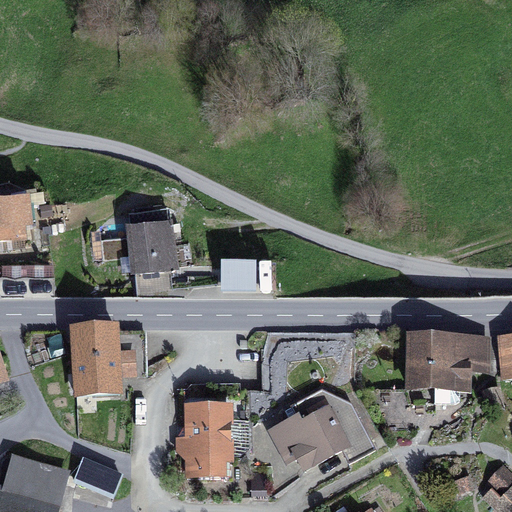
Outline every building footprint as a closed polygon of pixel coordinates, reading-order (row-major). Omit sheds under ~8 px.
[(0,205),(26,202),(25,193),(9,186),(0,187),(0,205)] [(0,251),(16,250),(16,242),(24,241),(23,225),(30,225),(27,202),(26,202),(0,205),(0,251)] [(170,272),(176,271),(168,212),(130,217),(132,240),(132,243),(103,246),(104,262),(123,260),(135,259),(136,274),(138,296),(172,291),(170,272)] [(94,260),(104,262),(103,246),(132,243),(132,240),(96,243),(95,234),(91,234),(94,260)] [(124,276),(136,274),(135,259),(123,260),(124,276)] [(221,294),(256,294),(256,264),(221,264),(221,294)] [(5,269),(5,280),(55,280),(55,269),(5,269)] [(0,294),(7,298),(55,298),(55,280),(5,280),(2,280),(0,280),(0,294)] [(145,336),(117,336),(117,331),(73,334),(77,398),(120,396),(120,380),(146,379),(145,336)] [(469,372),(487,372),(488,343),(425,342),(425,337),(415,336),(415,342),(410,342),(409,389),(435,390),(434,405),(455,406),(459,403),(459,391),(469,391),(469,372)] [(511,340),(499,342),(503,381),(511,380),(511,340)] [(484,394),(488,412),(503,409),(499,391),(484,394)] [(342,452),(349,466),(376,452),(352,407),(322,393),(286,413),(292,424),(271,435),(287,465),(298,459),(305,473),(342,452)] [(199,479),(230,479),(229,423),(229,410),(188,410),(189,442),(189,451),(189,477),(199,476),(199,479)] [(230,479),(246,479),(245,423),(229,423),(230,479)] [(180,451),(189,451),(189,442),(180,442),(180,451)] [(0,511),(55,511),(66,475),(13,461),(4,496),(0,495),(0,511)] [(75,486),(112,500),(121,476),(83,462),(75,486)] [(511,511),(511,477),(504,470),(489,485),(494,490),(484,500),(496,511),(511,511)] [(252,494),(266,494),(266,474),(252,474),(252,494)] [(455,485),(459,495),(473,489),(470,479),(455,485)]
